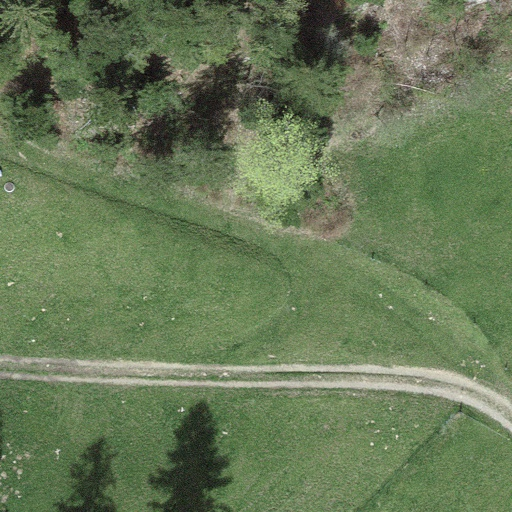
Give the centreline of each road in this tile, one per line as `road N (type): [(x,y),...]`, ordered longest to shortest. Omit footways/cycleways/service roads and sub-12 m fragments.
road 1 (track): [(490,403),(477,375),(446,344),(337,263),(0,150)]
road 2 (track): [(511,417),(440,386),(376,379),(0,367)]
